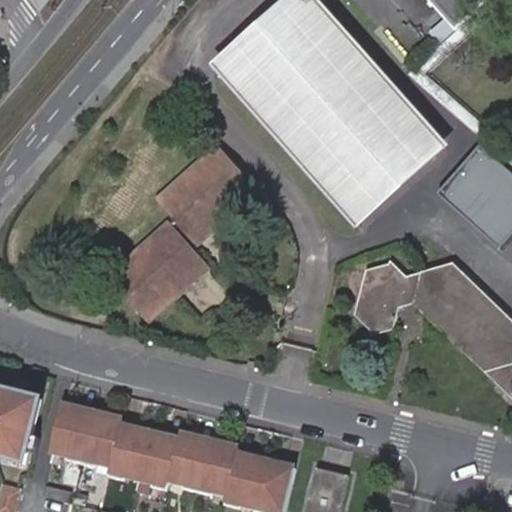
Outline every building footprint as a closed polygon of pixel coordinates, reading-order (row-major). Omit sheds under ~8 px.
[(317,0),(287,0),(212,67),(360,231),(452,149),(317,0)] [(479,0),(426,48),(434,55),(495,0),(479,0)] [(428,0),(449,23),(474,0),(428,0)] [(405,66),(435,95),(444,88),(421,67),(434,55),(426,48),(405,66)] [(511,153),(444,88),(435,95),(489,143),(511,165),(511,153)] [(209,210),(243,179),(212,145),(154,196),(192,238),(215,217),(209,210)] [(511,238),(511,174),(482,147),(438,195),(500,251),(511,238)] [(250,187),(243,179),(209,210),(215,217),(250,187)] [(171,282),(176,288),(204,265),(164,222),(105,276),(138,311),(171,282)] [(511,315),(456,263),(408,283),(392,267),(369,276),(357,326),(372,345),(396,337),(401,315),(419,307),(511,393),(511,315)] [(144,319),(176,288),(171,282),(138,311),(144,319)] [(0,458),(27,466),(42,402),(0,392),(0,458)] [(124,421),(66,407),(54,453),(69,456),(68,461),(97,468),(98,464),(113,467),(111,472),(110,477),(125,480),(126,476),(155,483),(154,487),(169,491),(170,487),(171,482),(185,485),(184,489),(213,497),(214,492),(229,496),(227,501),(242,504),(243,499),(273,507),(272,511),(274,511),(286,511),(287,510),(297,468),(239,454),(240,449),(182,435),(181,440),(123,426),(124,421)] [(339,511),(349,476),(317,468),(306,511),(339,511)] [(0,511),(14,511),(19,495),(4,491),(0,507),(0,511)]
